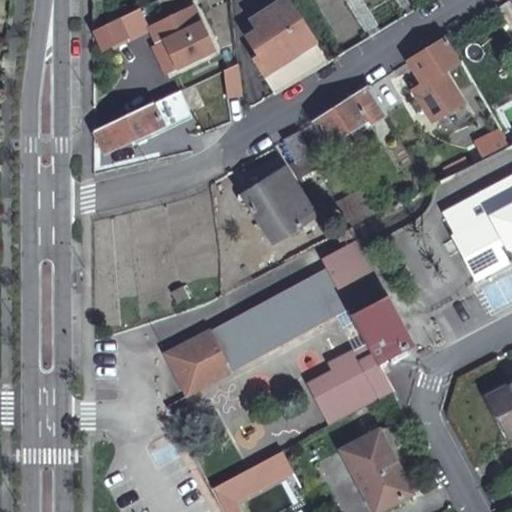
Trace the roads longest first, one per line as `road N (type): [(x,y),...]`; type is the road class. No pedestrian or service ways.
road 1 (unclassified): [(463,0),(191,170),(68,193)]
road 2 (residential): [(511,323),(452,354),(428,384),(428,427),(477,511)]
road 3 (residential): [(72,413),(68,193)]
road 4 (residential): [(25,193),(27,409)]
road 5 (residential): [(49,7),(29,61),(25,193)]
road 6 (residential): [(68,193),(66,60),(49,7)]
